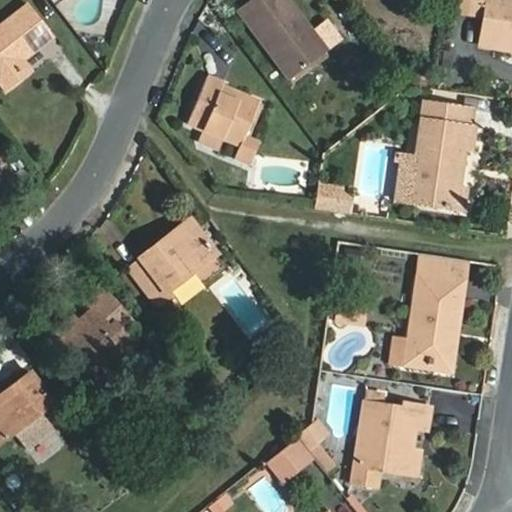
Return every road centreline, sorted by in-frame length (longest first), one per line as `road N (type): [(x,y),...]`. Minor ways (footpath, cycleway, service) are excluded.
road 1 (residential): [(0,286),(97,206),(158,53),(191,0)]
road 2 (residential): [(511,392),(504,511)]
